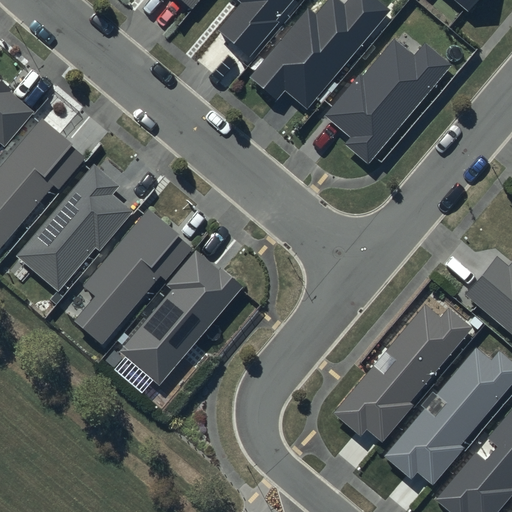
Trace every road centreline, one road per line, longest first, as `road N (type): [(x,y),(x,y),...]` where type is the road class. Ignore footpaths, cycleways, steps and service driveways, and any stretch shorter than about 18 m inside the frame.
road 1 (residential): [(41,0),(360,270)]
road 2 (residential): [(335,511),(282,467),(257,418),(271,377),(360,270)]
road 3 (residential): [(360,270),(511,91)]
